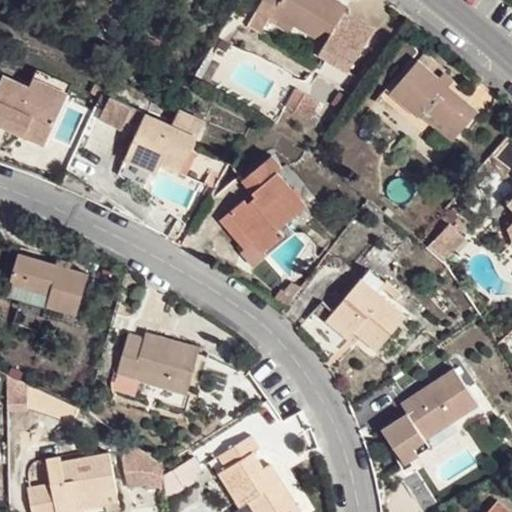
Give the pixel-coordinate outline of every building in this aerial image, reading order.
[(260,0),(251,17),(264,25),(269,17),(272,10),(293,23),(324,42),(347,4),(341,0),(260,0)] [(272,10),(269,17),(290,30),(293,23),(272,10)] [(471,114),(454,98),(442,88),(431,79),(412,61),(382,93),(410,118),(414,114),(446,142),(453,135),(471,114)] [(442,88),(447,81),(437,73),(431,79),(442,88)] [(2,76),(0,80),(0,122),(48,141),(63,98),(30,86),(2,76)] [(33,77),(30,86),(63,98),(67,89),(33,77)] [(308,120),(320,102),(298,88),(286,105),(308,120)] [(130,152),(163,165),(174,169),(185,174),(208,120),(181,108),(174,126),(146,116),(130,152)] [(159,174),(163,165),(130,152),(127,160),(159,174)] [(228,212),(254,242),(259,249),(263,255),(284,236),(278,228),(305,206),(278,173),(282,170),(270,157),(242,182),(251,193),(257,199),(249,205),(245,198),(228,212)] [(511,162),(497,183),(490,192),(503,201),(494,215),(500,230),(511,235),(511,162)] [(251,193),(245,198),(249,205),(257,199),(251,193)] [(245,250),(254,242),(228,212),(218,220),(245,250)] [(450,227),(435,214),(412,240),(428,252),(450,227)] [(39,264),(18,258),(10,288),(51,298),(48,310),(78,318),(89,276),(71,271),(72,264),(57,260),(41,257),(39,264)] [(336,308),(357,329),(368,338),(378,348),(417,311),(376,269),(336,308)] [(350,335),(357,329),(336,308),(328,314),(350,335)] [(146,334),(144,344),(155,348),(158,337),(146,334)] [(155,348),(144,344),(127,340),(117,375),(189,395),(202,350),(180,344),(158,337),(155,348)] [(474,404),(465,390),(450,369),(399,407),(406,416),(422,440),(451,419),(467,409),(474,404)] [(458,429),(451,419),(422,440),(406,416),(393,425),(417,457),(458,429)] [(403,467),(417,457),(393,425),(380,433),(392,450),(403,467)] [(271,486),(263,472),(253,456),(262,451),(253,437),(220,458),(228,471),(220,475),(239,509),(248,503),(252,511),(297,511),(280,482),(271,486)] [(127,488),(162,485),(159,450),(123,453),(127,488)] [(105,492),(117,490),(111,455),(63,463),(65,485),(30,491),(33,511),(82,511),(79,498),(92,495),(93,501),(105,499),(105,492)] [(272,467),(263,472),(271,486),(280,482),(272,467)] [(119,498),(117,490),(105,492),(105,499),(119,498)] [(93,511),(106,510),(105,499),(93,501),(92,495),(79,498),(82,511),(93,511)] [(508,511),(495,501),(486,511),(508,511)]
